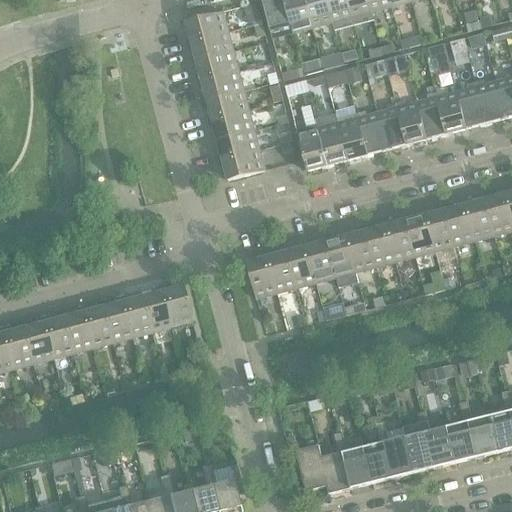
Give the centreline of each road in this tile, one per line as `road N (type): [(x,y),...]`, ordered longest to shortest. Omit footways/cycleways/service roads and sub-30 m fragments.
road 1 (residential): [(511,155),(197,235)]
road 2 (residential): [(272,511),(204,260)]
road 3 (residential): [(197,235),(140,9)]
road 4 (residential): [(204,260),(0,314)]
road 5 (tertiary): [(0,52),(140,9)]
